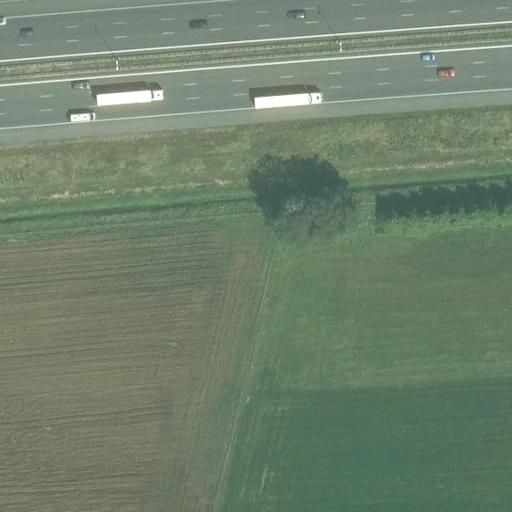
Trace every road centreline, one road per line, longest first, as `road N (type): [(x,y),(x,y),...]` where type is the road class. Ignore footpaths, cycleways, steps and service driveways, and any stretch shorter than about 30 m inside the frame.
road 1 (motorway): [(0,109),(511,67)]
road 2 (motorway): [(511,0),(0,41)]
